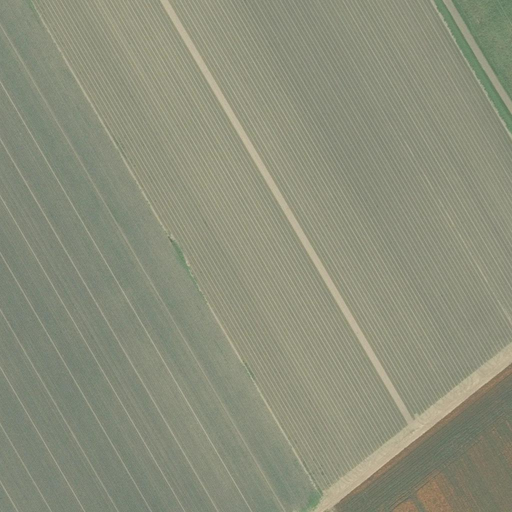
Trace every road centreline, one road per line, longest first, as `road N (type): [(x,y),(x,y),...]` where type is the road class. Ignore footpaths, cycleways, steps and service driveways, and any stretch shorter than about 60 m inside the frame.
road 1 (track): [(511,358),(322,511)]
road 2 (unclassified): [(511,107),(445,0)]
